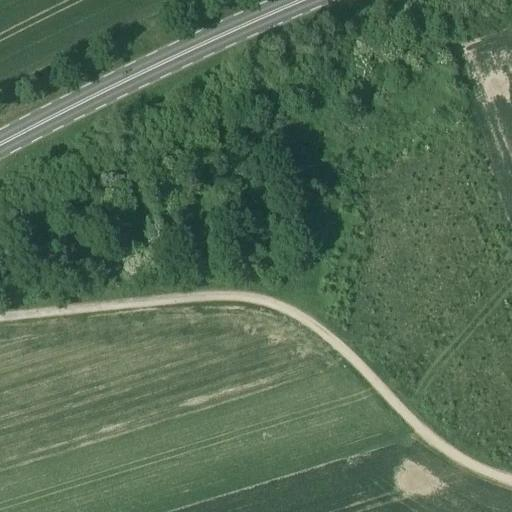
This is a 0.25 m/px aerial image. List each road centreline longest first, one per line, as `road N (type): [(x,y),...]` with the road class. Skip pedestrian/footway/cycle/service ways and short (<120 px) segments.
road 1 (track): [(511,479),(447,450),(352,359),(279,305),(171,291),(0,316)]
road 2 (primary): [(0,140),(286,0)]
